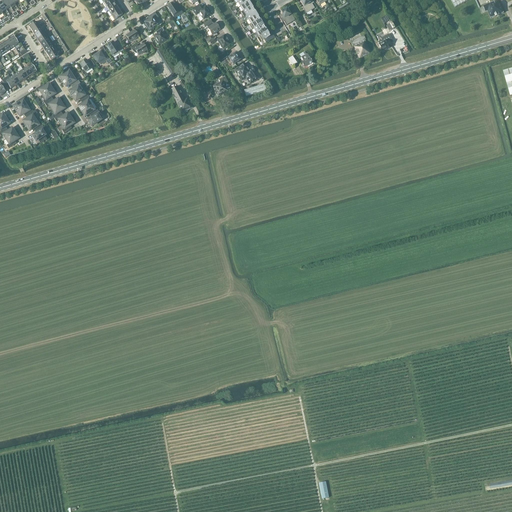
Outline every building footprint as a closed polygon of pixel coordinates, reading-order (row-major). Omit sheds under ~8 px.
[(6,10),(10,7),(11,7),(6,0),(4,0),(3,1),(2,3),(6,10)] [(10,7),(11,9),(16,6),(15,4),(12,0),(6,0),(11,7),(10,7)] [(249,3),(253,1),(252,0),(240,7),(243,11),(251,6),(249,3)] [(302,8),(306,14),(315,9),(312,4),(314,3),(311,0),(302,0),(300,1),(304,7),(302,8)] [(450,0),(455,8),(469,0),(450,0)] [(483,7),(483,8),(484,7),(485,11),(485,12),(488,11),(491,18),(490,18),(491,19),(491,18),(495,17),(496,17),(498,15),(499,16),(499,15),(503,13),(504,13),(503,13),(500,4),(499,5),(498,1),(483,7)] [(109,12),(117,7),(114,2),(106,8),(109,12)] [(173,4),(168,8),(169,10),(168,10),(170,13),(171,13),(175,19),(183,13),(178,6),(175,7),(173,4)] [(200,5),(193,10),(196,15),(199,13),(204,20),(211,15),(205,7),(202,9),(200,5)] [(244,17),(246,16),(257,9),(256,7),(253,9),(251,6),(243,11),(241,12),(244,17)] [(112,16),(120,11),(117,7),(109,12),(112,16)] [(254,12),(258,10),(257,9),(246,16),(248,20),(256,15),(254,12)] [(281,14),(278,16),(282,23),(284,22),(286,26),(295,21),(291,14),(290,15),(286,10),(280,13),(281,14)] [(123,15),(120,11),(112,16),(114,21),(123,15)] [(148,17),(149,20),(145,23),(147,26),(146,27),(149,32),(154,29),(153,27),(157,25),(156,24),(157,22),(155,21),(154,21),(158,18),(155,12),(148,17)] [(258,18),(256,15),(248,20),(251,24),(262,17),(261,16),(258,18)] [(386,16),(381,19),(384,24),(390,21),(386,16)] [(262,17),(251,24),(249,25),(252,30),(254,29),(261,24),(260,21),(263,19),(262,17)] [(220,30),(216,23),(213,25),(212,23),(210,20),(203,25),(205,28),(207,27),(208,28),(207,28),(212,36),(220,30)] [(29,27),(32,32),(40,26),(37,22),(34,24),(29,27)] [(263,27),(261,24),(254,29),(256,33),(268,26),(267,25),(263,27)] [(32,32),(34,36),(42,31),(40,26),(32,32)] [(265,30),(268,28),(268,26),(256,33),(259,37),(267,33),(265,30)] [(388,32),(390,39),(400,36),(397,28),(388,32)] [(158,45),(159,44),(159,45),(166,40),(166,39),(167,38),(165,36),(164,36),(164,37),(161,33),(164,31),(162,29),(156,33),(157,34),(154,37),(156,40),(155,40),(155,41),(157,44),(158,45)] [(122,34),(124,37),(126,36),(127,37),(126,38),(126,39),(126,40),(127,41),(128,41),(129,41),(130,42),(133,41),(136,39),(138,37),(138,35),(139,35),(136,31),(135,32),(134,30),(130,33),(128,30),(122,34)] [(34,36),(37,40),(45,35),(42,31),(34,36)] [(267,33),(259,37),(257,38),(260,43),(264,41),(265,44),(275,38),(272,33),(269,36),(267,33)] [(48,39),(45,35),(37,40),(40,44),(48,39)] [(223,49),(230,45),(228,41),(226,39),(224,36),(217,40),(223,49)] [(364,36),(351,42),(353,46),(354,46),(354,47),(356,50),(355,51),(359,59),(371,53),(365,41),(365,42),(365,40),(366,40),(364,36)] [(14,37),(9,40),(15,48),(19,45),(14,37)] [(52,42),(50,38),(48,39),(40,44),(43,49),(52,42)] [(383,39),(379,41),(378,42),(382,51),(386,49),(391,47),(388,40),(385,41),(383,39)] [(9,40),(5,42),(10,50),(15,48),(9,40)] [(5,42),(1,45),(6,53),(10,50),(5,42)] [(45,53),(55,47),(52,42),(43,49),(45,53)] [(112,44),(107,47),(112,56),(113,57),(123,51),(118,44),(116,45),(115,44),(113,46),(112,44)] [(138,54),(139,56),(141,54),(142,54),(143,54),(144,54),(145,53),(144,52),(147,50),(143,44),(138,47),(137,45),(131,49),(132,50),(133,51),(134,52),(135,53),(136,53),(136,54),(137,54),(138,54)] [(179,44),(171,49),(174,54),(182,50),(179,44)] [(48,57),(56,52),(58,51),(55,47),(45,53),(48,57)] [(172,78),(177,75),(163,49),(157,52),(172,78)] [(56,52),(48,57),(51,62),(59,56),(56,52)] [(97,54),(92,56),(95,61),(96,60),(98,63),(101,61),(103,64),(106,62),(108,64),(111,62),(109,59),(109,60),(104,53),(105,52),(104,52),(102,54),(101,54),(99,53),(97,54)] [(240,60),(241,59),(239,56),(238,57),(235,54),(227,59),(228,61),(230,60),(233,65),(240,60)] [(303,62),(301,63),(304,68),(309,66),(310,67),(313,64),(309,58),(307,54),(306,55),(301,58),(303,62)] [(293,56),(288,59),(292,67),(297,64),(293,56)] [(91,68),(95,65),(92,60),(88,63),(87,60),(80,64),(86,73),(92,69),(91,68)] [(32,64),(27,67),(32,75),(37,72),(32,64)] [(237,75),(240,80),(245,77),(250,84),(258,79),(258,78),(254,73),(255,72),(251,74),(245,64),(244,64),(245,64),(241,67),(241,66),(240,66),(241,67),(235,71),(236,72),(236,73),(237,75)] [(28,78),(32,75),(27,67),(23,70),(28,78)] [(62,83),(72,77),(69,72),(72,70),(70,68),(63,72),(65,74),(61,77),(60,78),(61,79),(61,80),(62,83)] [(511,68),(503,71),(510,96),(511,95),(511,68)] [(24,81),(28,78),(23,70),(19,73),(24,81)] [(167,89),(172,86),(165,71),(160,74),(167,89)] [(19,73),(14,75),(20,83),(24,81),(19,73)] [(15,86),(20,83),(14,75),(10,78),(15,86)] [(15,86),(10,78),(9,76),(2,81),(3,83),(7,89),(9,87),(11,89),(15,86)] [(71,84),(73,86),(79,82),(77,79),(75,81),(72,77),(62,83),(64,85),(65,86),(66,87),(67,87),(71,84)] [(220,79),(221,81),(213,87),(215,90),(214,90),(218,97),(227,91),(226,89),(229,86),(223,77),(220,79)] [(70,95),(72,97),(81,91),(79,87),(81,85),(79,82),(73,86),(74,89),(70,92),(69,92),(70,94),(71,94),(70,95)] [(264,84),(244,91),(246,97),(266,91),(264,84)] [(40,91),(43,95),(52,89),(51,87),(50,87),(50,86),(49,85),(48,85),(43,88),(42,86),(35,90),(37,93),(40,91)] [(174,88),(170,91),(182,112),(182,114),(192,108),(187,98),(184,100),(177,87),(174,88)] [(44,101),(43,101),(45,104),(51,100),(50,98),(54,95),(55,94),(54,93),(53,92),(54,92),(52,89),(43,95),(41,96),(44,101)] [(84,89),(81,91),(72,97),(73,100),(74,100),(75,102),(76,101),(81,98),(82,101),(89,97),(84,89)] [(16,113),(26,106),(27,105),(25,101),(26,100),(24,97),(17,101),(19,104),(15,107),(14,107),(15,109),(15,110),(16,113)] [(89,97),(82,101),(84,103),(79,106),(80,106),(79,107),(80,108),(80,109),(79,109),(81,112),(91,106),(93,104),(89,97)] [(49,106),(52,110),(62,104),(60,101),(60,102),(59,101),(58,99),(57,100),(53,103),(51,100),(45,104),(47,107),(49,106)] [(54,119),(61,115),(59,112),(63,110),(64,109),(63,107),(63,106),(62,104),(52,110),(55,114),(52,116),(54,119)] [(25,114),(27,116),(33,112),(31,109),(29,111),(28,109),(27,107),(26,106),(16,113),(18,115),(19,115),(20,117),(21,116),(25,114)] [(90,113),(92,115),(98,111),(96,108),(94,110),(91,106),(81,112),(83,115),(83,114),(84,115),(85,116),(86,116),(90,113)] [(35,111),(33,112),(27,116),(28,118),(24,121),(23,122),(24,123),(24,124),(25,124),(24,125),(26,127),(36,121),(38,119),(35,115),(37,114),(35,111)] [(103,119),(99,112),(98,111),(92,115),(93,118),(89,121),(88,121),(91,126),(92,126),(100,121),(103,119)] [(59,120),(62,125),(71,118),(70,116),(69,116),(68,114),(67,115),(67,114),(62,117),(61,115),(54,119),(56,122),(59,120)] [(72,121),(73,121),(71,118),(62,125),(64,129),(62,131),(64,134),(70,130),(68,127),(73,124),(74,124),(73,122),(72,121)] [(4,128),(5,127),(8,125),(9,124),(8,123),(8,122),(8,121),(6,119),(0,123),(0,133),(5,130),(4,128)] [(36,122),(36,121),(26,127),(27,130),(28,129),(28,130),(29,132),(30,131),(35,128),(36,131),(43,127),(41,124),(38,125),(37,124),(38,124),(37,123),(36,122)] [(45,129),(43,127),(36,131),(38,133),(33,136),(34,136),(33,137),(34,138),(35,140),(36,142),(37,141),(44,136),(45,136),(44,134),(43,132),(42,131),(45,129)] [(7,132),(5,130),(0,133),(0,135),(1,137),(3,135),(4,137),(5,137),(6,139),(6,140),(16,133),(14,131),(13,131),(12,129),(11,130),(7,132)] [(18,136),(16,133),(6,140),(7,141),(8,142),(8,143),(9,144),(7,146),(8,149),(15,145),(13,142),(18,139),(17,137),(17,136),(18,136)] [(511,478),(484,483),(486,491),(511,487),(511,478)] [(325,481),(318,483),(321,497),(328,496),(325,481)]
